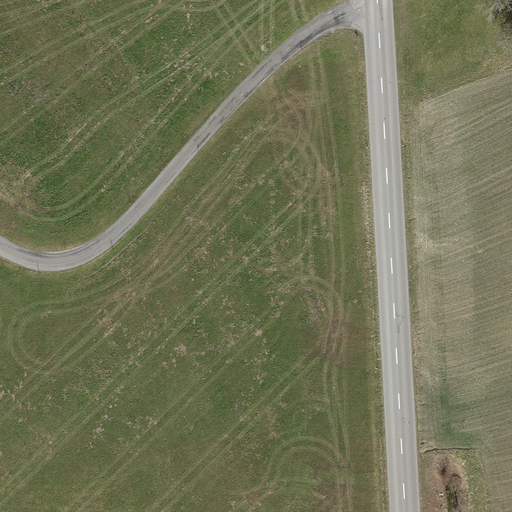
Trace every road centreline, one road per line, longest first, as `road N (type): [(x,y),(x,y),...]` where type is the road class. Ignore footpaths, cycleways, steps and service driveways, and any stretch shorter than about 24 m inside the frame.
road 1 (tertiary): [(374,0),(406,511)]
road 2 (track): [(374,17),(317,29),(260,73),(106,241),(77,259),(43,265),(0,250)]
